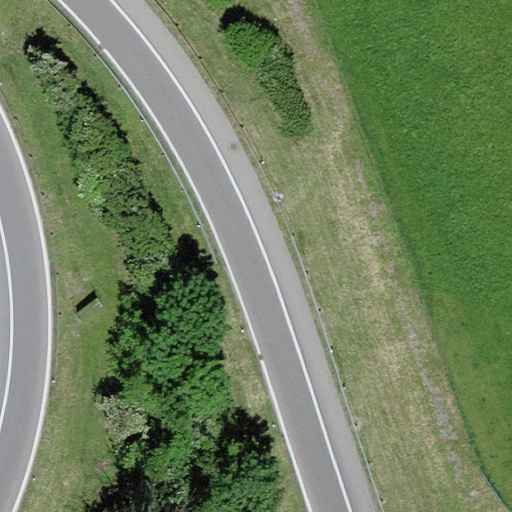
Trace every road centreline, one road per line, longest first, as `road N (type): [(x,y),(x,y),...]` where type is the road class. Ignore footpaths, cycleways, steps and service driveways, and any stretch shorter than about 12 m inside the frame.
road 1 (motorway): [(334,511),(224,198),(173,105),(88,0)]
road 2 (motorway): [(0,166),(19,228),(29,308),(25,383),(0,487)]
